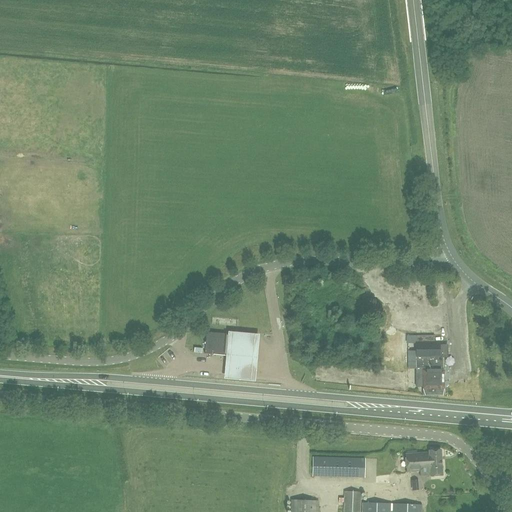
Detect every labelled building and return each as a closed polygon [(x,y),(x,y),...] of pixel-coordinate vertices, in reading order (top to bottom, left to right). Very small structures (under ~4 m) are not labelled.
[(204,354),(225,356),(227,334),(210,332),(206,336),(204,354)] [(228,332),(227,334),(225,356),(224,371),(223,379),(256,382),(256,374),(260,335),(228,332)] [(440,341),(434,341),(434,335),(416,335),(416,341),(416,367),(418,367),(418,380),(423,380),(423,395),(444,395),(444,389),(444,369),(442,369),(442,357),(446,357),(446,346),(440,346),(440,341)] [(442,476),(441,450),(429,451),(429,453),(405,454),(407,472),(420,471),(420,476),(431,475),(431,476),(442,476)] [(397,474),(395,456),(362,459),(313,457),(313,477),(362,478),(397,474)] [(426,479),(419,479),(420,492),(427,491),(426,479)] [(360,511),(362,492),(344,491),(343,511),(360,511)] [(318,511),(319,502),(292,501),(292,511),(318,511)] [(392,504),(390,504),(362,503),(361,511),(421,511),(422,505),(392,504)]
